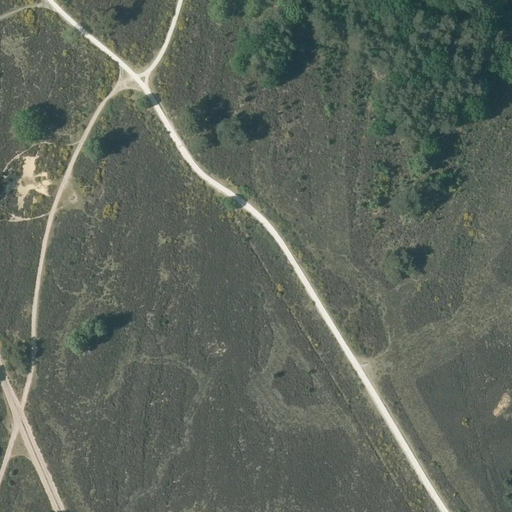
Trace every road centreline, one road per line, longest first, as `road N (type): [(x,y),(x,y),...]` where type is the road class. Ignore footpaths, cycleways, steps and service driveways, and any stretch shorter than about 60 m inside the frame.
road 1 (track): [(0,473),(25,393),(53,211),(103,102),(131,77)]
road 2 (track): [(60,511),(0,365)]
